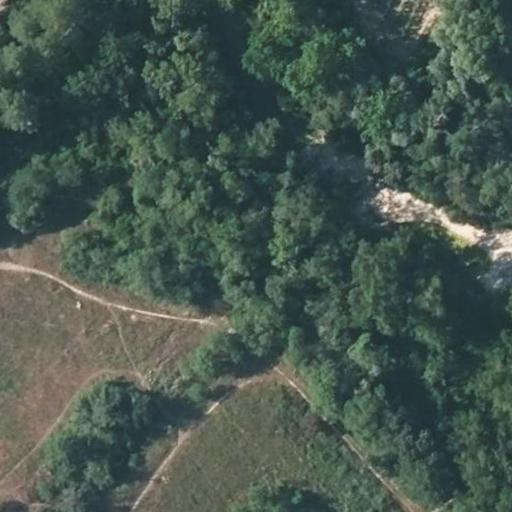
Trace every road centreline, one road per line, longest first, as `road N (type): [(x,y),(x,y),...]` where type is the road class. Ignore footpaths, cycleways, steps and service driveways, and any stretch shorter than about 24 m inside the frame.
road 1 (track): [(132,511),(173,453),(267,354),(229,324),(198,317)]
road 2 (track): [(409,511),(267,354)]
road 3 (track): [(198,317),(0,266)]
